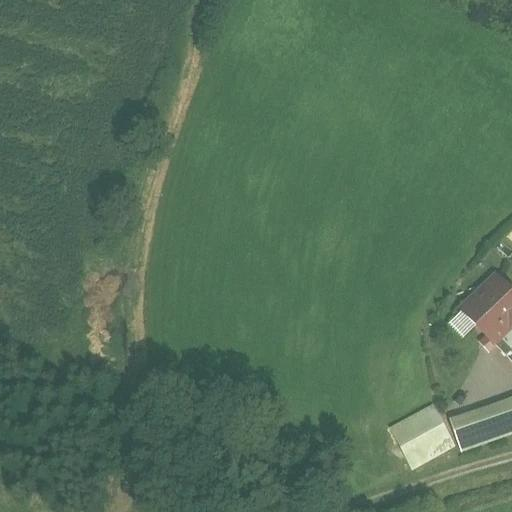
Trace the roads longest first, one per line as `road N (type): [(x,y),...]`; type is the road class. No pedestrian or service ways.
road 1 (track): [(207,0),(130,225),(123,275),(137,511)]
road 2 (track): [(511,461),(344,511)]
